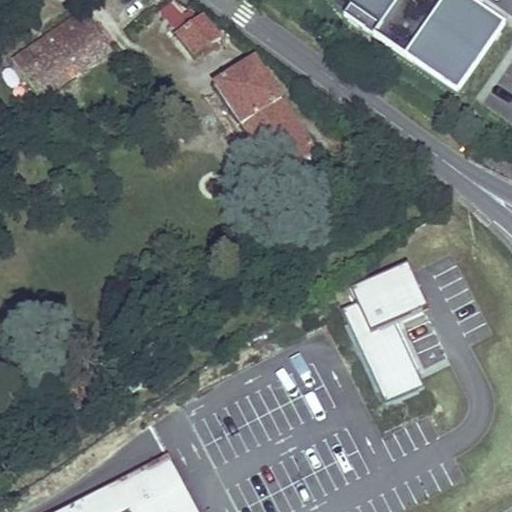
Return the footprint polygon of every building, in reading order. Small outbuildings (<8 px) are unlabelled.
[(342,0),(349,5),(343,13),(406,57),(408,53),(416,58),(413,62),(457,93),(506,22),(474,0),(342,0)] [(14,64),(41,102),(112,52),(85,14),(14,64)] [(177,37),(195,60),(220,42),(202,20),(177,37)] [(416,58),(408,53),(406,57),(413,62),(416,58)] [(215,89),(277,180),(315,153),(256,63),(215,89)] [(341,313),(386,409),(425,391),(416,371),(395,327),(397,326),(429,311),(408,267),(350,293),(356,306),(341,313)] [(395,327),(416,371),(418,370),(397,326),(395,327)] [(197,511),(169,457),(64,511),(197,511)]
